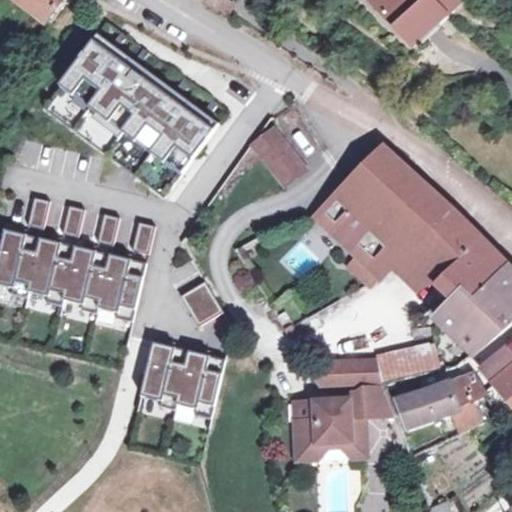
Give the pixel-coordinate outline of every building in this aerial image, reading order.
[(67,0),(17,0),(28,8),(49,24),(67,0)] [(236,6),(230,0),(207,0),(230,14),(236,6)] [(371,0),(417,45),(463,0),(371,0)] [(222,126),(102,36),(46,110),(84,138),(166,199),(222,126)] [(307,173),(275,136),(256,151),(288,189),(307,173)] [(448,279),(485,243),(442,201),(398,160),(385,148),(348,185),(413,246),(445,276),(448,279)] [(413,246),(348,185),(317,217),(360,258),(382,278),(391,268),(413,246)] [(53,203),(37,199),(30,227),(46,231),(53,203)] [(88,211),(71,207),(65,235),(81,239),(88,211)] [(122,219),(106,215),(100,243),(116,247),(122,219)] [(158,227),(142,224),(135,252),(151,256),(158,227)] [(135,324),(149,264),(7,231),(0,262),(0,285),(15,289),(14,294),(30,299),(32,293),(50,297),(48,303),(65,307),(67,301),(84,305),(83,311),(100,315),(101,309),(120,313),(118,319),(135,324)] [(511,326),(511,269),(485,243),(448,279),(464,294),(439,320),(474,356),(500,337),(511,326)] [(413,246),(391,268),(418,293),(435,286),(445,276),(413,246)] [(382,278),(360,258),(352,266),(373,287),(382,278)] [(208,282),(183,297),(201,328),(226,313),(208,282)] [(228,361),(155,344),(143,397),(163,402),(162,407),(179,411),(180,406),(198,410),(197,416),(214,420),(228,361)] [(511,350),(510,349),(485,368),(496,380),(511,366),(511,350)] [(436,350),(385,363),(390,384),(443,372),(436,350)] [(383,361),(323,364),(324,387),(384,384),(383,361)] [(511,366),(496,380),(497,383),(511,400),(511,366)] [(476,374),(400,400),(412,429),(455,414),(464,435),(468,432),(485,424),(475,404),(490,393),(476,374)] [(398,417),(387,386),(365,389),(365,394),(366,403),(344,404),(319,405),(320,423),(301,424),(302,435),(302,462),(318,462),(329,451),(328,445),(348,445),(348,451),(356,458),(371,457),(369,434),(369,425),(368,419),(398,417)] [(366,403),(365,394),(343,395),(344,404),(366,403)] [(433,508),(434,511),(452,511),(448,502),(433,508)]
